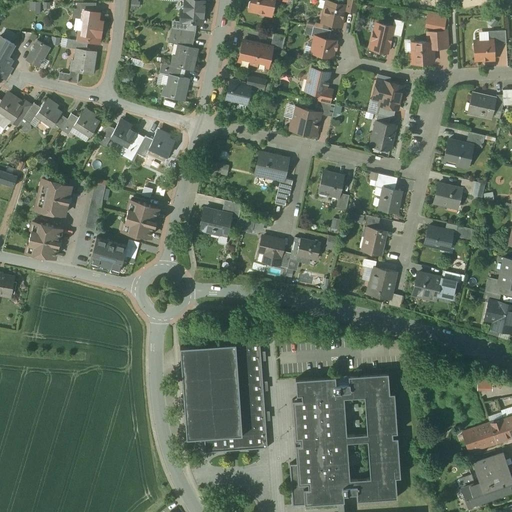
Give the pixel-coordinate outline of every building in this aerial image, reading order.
[(195,1),(187,0),(185,0),(184,12),(181,11),(180,29),(196,31),(196,23),(203,24),(205,1),(195,0),(195,1)] [(251,0),(249,2),(248,7),(250,9),(249,10),(260,13),(262,11),(272,13),(274,0),(251,0)] [(346,5),(327,0),(323,17),(326,17),(324,23),(341,27),(345,10),(346,5)] [(358,0),(346,0),(346,5),(345,10),(356,12),(358,0)] [(30,1),(30,11),(41,12),(41,1),(30,1)] [(96,3),(78,3),(77,9),(94,12),(96,3)] [(94,12),(77,9),(74,9),(72,18),(83,19),(82,31),(79,30),(77,40),(88,42),(99,44),(102,22),(93,20),(94,12)] [(404,22),(394,19),(393,27),(391,35),(400,37),(404,22)] [(393,27),(378,23),(376,32),(374,31),(372,40),(374,41),(373,49),(388,53),(391,35),(393,27)] [(331,31),(313,27),(311,36),(315,37),(315,36),(329,39),(331,31)] [(180,29),(171,28),(170,34),(190,39),(192,32),(196,32),(196,31),(180,29)] [(505,30),(492,31),(492,40),(493,40),(493,44),(506,43),(505,30)] [(428,42),(414,43),(414,49),(411,52),(412,63),(413,63),(414,65),(419,65),(421,63),(433,62),(433,57),(432,56),(432,50),(433,48),(448,48),(447,32),(427,33),(428,42)] [(190,39),(170,34),(168,43),(178,45),(176,56),(173,55),(171,65),(181,68),(193,71),(198,48),(189,46),(190,39)] [(285,36),(273,34),(271,44),(277,46),(276,51),(282,52),(285,36)] [(0,37),(0,36),(0,75),(2,77),(12,60),(7,57),(14,45),(0,37)] [(329,39),(315,36),(315,37),(312,49),(316,50),(315,54),(317,56),(321,57),(323,55),(332,57),(336,41),(329,39)] [(77,40),(68,39),(66,47),(77,49),(86,50),(88,42),(77,40)] [(49,47),(37,40),(26,59),(39,66),(49,47)] [(273,47),(243,40),(238,61),(268,68),(273,47)] [(492,40),(474,41),(474,44),(473,46),(473,50),(475,51),(475,61),(487,60),(488,61),(494,60),(493,44),(493,40),(492,40)] [(86,50),(77,49),(75,61),(72,60),(70,70),(79,72),(92,74),(96,52),(86,50)] [(171,65),(161,64),(159,73),(170,75),(179,77),(181,68),(171,65)] [(329,72),(311,68),(309,76),(308,76),(306,84),(311,85),(309,92),(320,94),(324,95),(326,89),(329,72)] [(79,72),(70,70),(70,74),(59,72),(58,80),(69,82),(77,83),(79,72)] [(179,77),(170,75),(167,87),(164,86),(162,96),(184,101),(188,79),(179,77)] [(266,79),(249,76),(247,85),(251,86),(264,89),(266,79)] [(247,85),(230,81),(226,99),(231,100),(232,102),(236,103),(238,102),(247,104),(251,86),(247,85)] [(403,86),(379,81),(377,91),(375,92),(374,96),(375,98),(375,99),(380,100),(379,105),(396,109),(398,109),(403,86)] [(504,105),(511,104),(511,88),(503,89),(504,105)] [(326,89),(324,95),(320,94),(318,102),(335,105),(330,103),(333,90),(326,89)] [(485,96),(472,93),(469,103),(474,104),(472,112),(481,114),(480,116),(492,119),(494,110),(496,100),(495,100),(485,97),(485,96)] [(6,95),(2,101),(0,99),(0,119),(8,125),(5,128),(7,129),(9,126),(17,114),(22,106),(21,106),(22,105),(6,95)] [(503,95),(496,95),(495,100),(496,100),(494,110),(502,112),(503,105),(503,95)] [(32,106),(25,101),(22,105),(21,106),(22,106),(17,114),(23,118),(32,106)] [(318,102),(318,101),(315,111),(321,112),(320,114),(333,117),(335,105),(318,102)] [(61,113),(45,102),(41,108),(36,114),(37,115),(52,125),(52,126),(60,114),(61,113)] [(32,106),(23,118),(30,123),(30,124),(37,115),(36,114),(41,108),(34,103),(32,106)] [(396,109),(379,105),(377,115),(390,118),(394,118),(396,109)] [(315,111),(295,107),(290,130),(315,136),(320,114),(321,112),(315,111)] [(99,122),(83,112),(78,118),(74,125),(75,125),(90,135),(90,136),(99,122)] [(61,129),(69,134),(75,125),(74,125),(78,118),(71,113),(68,119),(61,129)] [(60,114),(54,124),(61,129),(68,119),(60,114)] [(390,118),(377,115),(376,121),(379,122),(379,121),(389,124),(390,118)] [(23,118),(17,127),(25,132),(27,131),(30,127),(30,125),(30,123),(23,118)] [(379,122),(376,121),(370,146),(390,151),(396,125),(389,124),(379,121),(379,122)] [(136,132),(119,123),(115,129),(111,136),(111,137),(125,144),(128,146),(127,146),(128,146),(136,132)] [(108,125),(98,142),(106,146),(111,137),(111,136),(115,129),(108,125)] [(145,137),(136,132),(128,146),(127,146),(128,146),(125,144),(122,149),(119,154),(126,158),(126,157),(134,161),(137,154),(145,137)] [(485,136),(469,132),(468,139),(483,143),(485,136)] [(174,141),(156,133),(153,140),(150,147),(167,155),(167,156),(174,141)] [(153,140),(145,136),(145,137),(137,154),(146,157),(150,147),(153,140)] [(472,145),(449,140),(443,162),(467,168),(472,145)] [(288,159),(260,153),(255,174),(280,180),(284,180),(284,178),(288,159)] [(215,173),(228,174),(229,164),(216,162),(215,173)] [(16,176),(0,170),(0,183),(13,187),(16,176)] [(344,176),(323,172),(318,192),(339,197),(340,193),(344,176)] [(397,178),(377,173),(376,181),(384,183),(383,188),(395,190),(397,178)] [(284,180),(280,180),(277,193),(287,195),(289,196),(293,180),(284,178),(284,180)] [(476,182),(463,179),(461,187),(465,187),(464,193),(472,195),(476,182)] [(54,181),(54,182),(46,180),(44,188),(41,187),(38,201),(41,202),(39,209),(47,211),(47,212),(53,213),(53,212),(64,215),(67,203),(69,204),(70,198),(68,197),(71,186),(60,183),(60,182),(54,181)] [(94,183),(85,226),(96,229),(105,185),(94,183)] [(461,189),(446,185),(438,183),(434,203),(448,206),(449,204),(457,205),(461,189)] [(166,188),(158,185),(155,194),(164,196),(166,188)] [(383,188),(379,208),(397,212),(401,192),(395,190),(383,188)] [(287,195),(277,193),(275,203),(285,206),(287,195)] [(349,195),(340,193),(339,197),(336,209),(346,211),(349,195)] [(241,204),(226,200),(223,212),(231,214),(231,215),(239,216),(241,204)] [(142,203),(141,204),(134,202),(131,209),(128,208),(125,222),(128,223),(126,231),(133,233),(133,234),(139,235),(139,234),(150,237),(153,226),(155,226),(157,221),(155,220),(158,208),(147,205),(147,204),(142,203)] [(223,212),(204,208),(200,230),(212,233),(213,230),(227,233),(231,215),(231,214),(223,212)] [(380,218),(367,215),(365,227),(368,228),(368,227),(377,229),(380,218)] [(264,220),(245,219),(245,232),(263,233),(264,220)] [(50,225),(44,224),(44,225),(36,223),(34,231),(31,230),(28,244),(31,244),(30,252),(37,254),(37,255),(43,256),(43,255),(54,258),(57,246),(59,247),(60,241),(58,240),(61,228),(50,226),(50,225)] [(473,229),(457,225),(455,236),(470,240),(473,229)] [(452,232),(428,226),(424,245),(441,249),(442,244),(449,245),(452,232)] [(377,229),(368,227),(368,228),(362,251),(379,255),(382,242),(383,242),(385,231),(377,229)] [(284,241),(262,236),(259,251),(267,253),(266,260),(279,263),(282,251),(284,241)] [(106,240),(96,237),(89,261),(98,263),(98,264),(111,268),(111,267),(120,270),(127,246),(117,243),(117,242),(106,239),(106,240)] [(320,244),(301,239),(299,247),(297,255),(298,255),(316,260),(320,244)] [(299,247),(292,246),(291,253),(289,259),(290,260),(296,261),(298,255),(297,255),(299,247)] [(291,253),(282,251),(279,263),(278,266),(288,268),(290,260),(289,259),(291,253)] [(511,259),(503,258),(506,259),(500,283),(511,286),(511,285),(511,259)] [(376,261),(364,259),(362,266),(374,269),(375,267),(376,261)] [(375,267),(374,269),(372,281),(370,280),(367,293),(369,293),(369,294),(389,299),(391,293),(392,285),(395,272),(395,273),(396,272),(375,267)] [(460,274),(443,270),(441,278),(456,282),(459,283),(460,274)] [(424,299),(430,276),(418,273),(413,294),(421,296),(421,298),(424,299)] [(15,277),(0,274),(0,295),(11,298),(15,277)] [(430,276),(424,299),(428,300),(428,298),(436,300),(438,295),(441,278),(430,276)] [(456,282),(441,278),(438,295),(452,298),(452,297),(453,297),(456,282)] [(511,286),(500,283),(499,288),(486,285),(485,291),(500,294),(511,297),(511,296),(509,296),(511,286)] [(500,294),(485,291),(482,301),(489,303),(498,305),(499,302),(500,294)] [(402,296),(391,293),(389,299),(388,305),(400,308),(402,296)] [(511,329),(511,305),(499,302),(498,305),(489,303),(487,312),(495,314),(492,328),(511,332),(511,329)] [(293,333),(274,334),(275,343),(294,341),(293,333)] [(260,342),(180,347),(186,439),(204,438),(205,452),(267,448),(260,342)] [(398,437),(393,437),(392,433),(397,433),(394,393),(390,393),(388,373),(348,376),(349,383),(336,384),(335,376),(295,379),(300,446),(301,446),(302,463),(290,464),(292,505),(337,502),(338,511),(344,511),(344,502),(344,501),(344,494),(357,493),(357,501),(397,498),(396,477),(400,477),(398,437)] [(492,380),(478,379),(477,391),(492,391),(492,380)] [(511,415),(503,418),(509,436),(511,435),(511,415)] [(503,418),(490,423),(496,441),(509,436),(503,418)] [(490,423),(462,432),(469,451),(496,441),(490,423)] [(511,478),(503,453),(473,463),(480,481),(474,483),(471,475),(459,479),(462,488),(461,488),(461,489),(460,490),(459,492),(459,493),(459,495),(460,496),(460,497),(461,498),(462,499),(464,499),(465,499),(468,507),(511,491),(511,478)]
